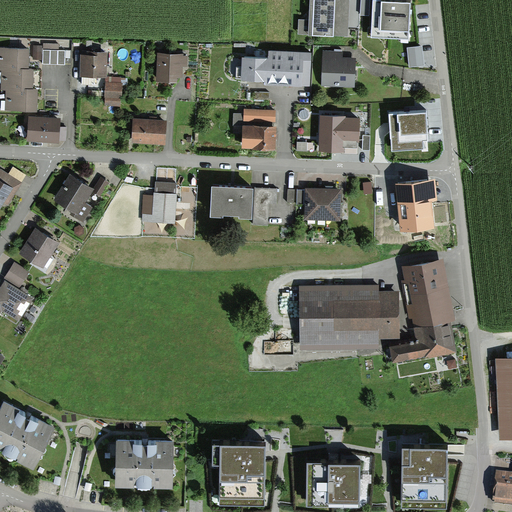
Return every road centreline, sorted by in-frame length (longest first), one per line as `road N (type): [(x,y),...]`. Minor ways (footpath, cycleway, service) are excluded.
road 1 (residential): [(455,168),(52,155)]
road 2 (residential): [(476,511),(483,441),(455,168)]
